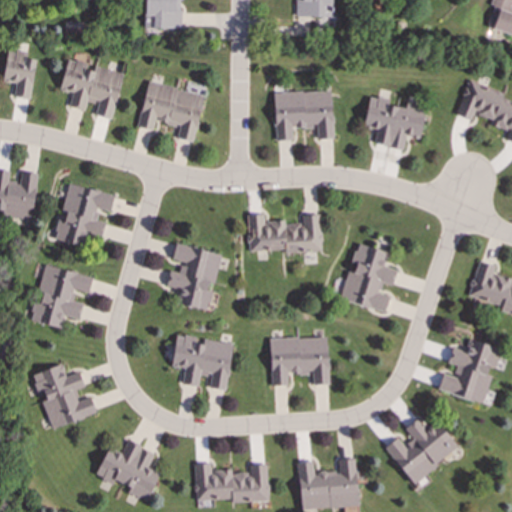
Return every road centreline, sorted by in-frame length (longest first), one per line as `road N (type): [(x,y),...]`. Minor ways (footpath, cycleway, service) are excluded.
road 1 (residential): [(459,216),(402,378),(381,403),(338,422),(184,429),(132,396),(116,350),(157,172)]
road 2 (residential): [(511,236),(386,188),(315,179),(194,180),(0,131)]
road 3 (residential): [(241,0),(239,181)]
